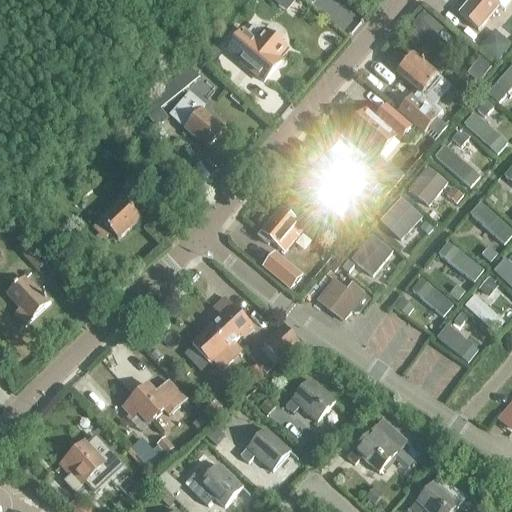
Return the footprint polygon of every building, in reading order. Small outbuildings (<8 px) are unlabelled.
[(511,0),(473,0),(459,17),(478,33),(499,7),(495,4),(498,0),(511,0)] [(264,30),(261,33),(254,27),(247,36),(243,33),(226,53),(264,85),(281,65),(280,64),(290,52),(264,30)] [(440,101),(441,102),(451,89),(413,57),(397,76),(419,95),(414,101),(411,99),(399,114),(424,136),(436,121),(443,114),(435,108),(440,101)] [(140,109),(156,129),(167,120),(160,111),(198,80),(189,69),(140,109)] [(511,69),(487,97),(498,107),(511,91),(511,69)] [(207,152),(224,132),(187,99),(171,118),(173,120),(170,123),(176,128),(177,126),(207,152)] [(399,143),(411,129),(384,106),(375,118),(367,111),(346,135),(377,162),(396,140),(399,143)] [(507,148),(474,117),(464,127),(498,158),(507,148)] [(435,160),(471,192),(481,180),(445,149),(435,160)] [(352,160),(345,169),(329,156),(301,189),(339,221),(350,209),(342,203),(360,182),(372,192),(373,191),(379,196),(386,189),(352,160)] [(376,175),(392,189),(401,178),(384,165),(376,175)] [(511,174),(494,196),(502,203),(511,191),(511,174)] [(385,220),(408,242),(424,224),(402,202),(385,220)] [(100,224),(118,243),(141,222),(123,203),(100,224)] [(482,210),(458,237),(467,245),(485,225),(491,231),(497,224),(490,217),(494,213),(487,207),(483,211),(482,210)] [(262,235),(285,255),(304,232),(281,212),(262,235)] [(373,279),(391,257),(371,241),(353,263),(373,279)] [(21,257),(37,275),(47,266),(30,248),(21,257)] [(474,285),(483,274),(452,249),(443,260),(474,285)] [(302,279),(275,256),(263,270),(290,293),(302,279)] [(511,257),(500,271),(509,279),(511,274),(511,257)] [(479,292),(489,300),(498,290),(494,286),(498,282),(492,277),(488,281),(479,292)] [(38,293),(37,295),(24,281),(7,298),(20,312),(23,309),(34,322),(51,306),(38,293)] [(334,281),(318,303),(344,324),(353,314),(355,316),(362,315),(373,301),(353,287),(350,291),(334,281)] [(453,309),(421,282),(412,294),(444,321),(453,309)] [(504,326),(474,299),(465,309),(494,336),(504,326)] [(244,334),(247,338),(253,332),(224,302),(214,312),(222,321),(193,349),(210,367),(244,334)] [(263,346),(280,365),(300,346),(283,328),(263,346)] [(474,354),(448,332),(441,340),(467,363),(474,354)] [(169,419),(187,402),(169,383),(155,397),(148,389),(124,411),(135,422),(140,417),(150,428),(165,415),(169,419)] [(317,426),(334,407),(308,384),(286,409),(289,412),(294,406),(317,426)] [(511,423),(511,401),(501,413),(511,423)] [(357,457),(379,476),(408,445),(382,422),(347,461),(351,464),(357,457)] [(272,476),(290,456),(264,433),(240,459),(244,462),(250,456),(272,476)] [(165,466),(142,441),(130,452),(155,481),(171,467),(168,463),(165,466)] [(85,447),(61,469),(72,480),(65,486),(76,497),(87,487),(95,496),(122,470),(96,442),(88,450),(85,447)] [(464,486),(437,461),(421,479),(431,488),(411,511),(412,511),(415,511),(420,507),(424,511),(455,511),(459,508),(451,501),(464,486)] [(225,511),(242,493),(216,469),(192,495),(196,499),(203,491),(225,511)] [(89,511),(79,500),(67,511),(66,511),(89,511)]
